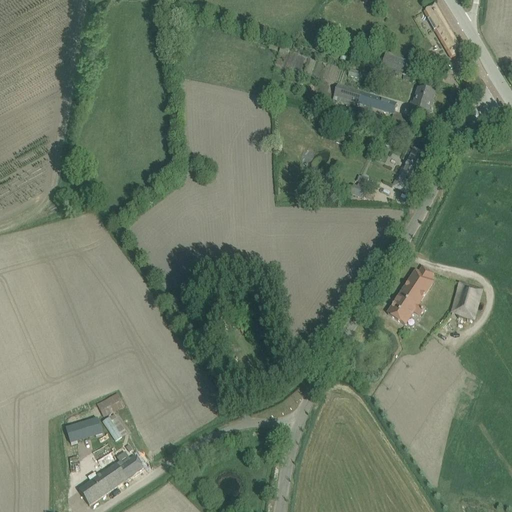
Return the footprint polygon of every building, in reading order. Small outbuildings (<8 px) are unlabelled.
[(452,59),(454,58),(463,53),(436,6),(425,12),(452,59)] [(385,55),(381,67),(411,76),(414,64),(385,55)] [(348,77),(360,80),(362,74),(350,71),(348,77)] [(393,115),(396,104),(338,86),(334,98),(360,106),(360,104),(393,115)] [(412,103),(409,111),(428,116),(434,95),(419,90),(415,104),(412,103)] [(401,168),(392,187),(409,195),(415,183),(413,182),(425,156),(412,149),(403,169),(401,168)] [(388,316),(405,327),(437,278),(423,269),(419,275),(416,273),(388,316)] [(459,284),(451,315),(473,321),(481,290),(459,284)] [(187,310),(179,297),(169,303),(177,316),(187,310)] [(64,379),(56,381),(58,389),(66,387),(64,379)] [(117,395),(97,405),(104,419),(124,409),(117,395)] [(116,443),(129,434),(116,415),(103,423),(116,443)] [(97,421),(65,430),(70,446),(102,436),(97,421)] [(101,470),(116,460),(106,445),(91,455),(101,470)] [(117,465),(104,474),(79,492),(90,507),(128,481),(144,470),(135,456),(119,467),(117,465)] [(81,472),(80,459),(70,460),(71,473),(81,472)]
